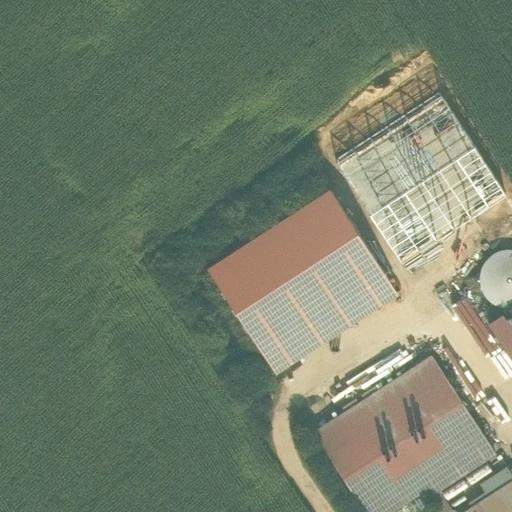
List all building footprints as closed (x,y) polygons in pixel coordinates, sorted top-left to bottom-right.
[(333,158),(401,263),(506,194),(438,90),(333,158)] [(206,267),(261,351),(383,272),(328,188),(206,267)] [(511,221),(511,203),(506,194),(401,263),(415,284),(511,221)] [(511,306),(511,249),(510,248),(498,251),(487,257),(481,268),(479,280),(482,292),(490,301),(501,307),(511,306)] [(383,272),(261,351),(275,373),(397,293),(383,272)] [(490,328),(511,360),(511,329),(505,319),(490,328)] [(313,432),(365,511),(386,511),(427,486),(490,445),(431,355),(313,432)] [(490,445),(427,486),(432,494),(495,453),(490,445)] [(479,483),(484,491),(487,496),(511,480),(511,474),(506,466),(479,483)] [(511,511),(511,480),(487,496),(471,507),(463,511),(511,511)] [(471,507),(487,496),(484,491),(467,502),(471,507)]
